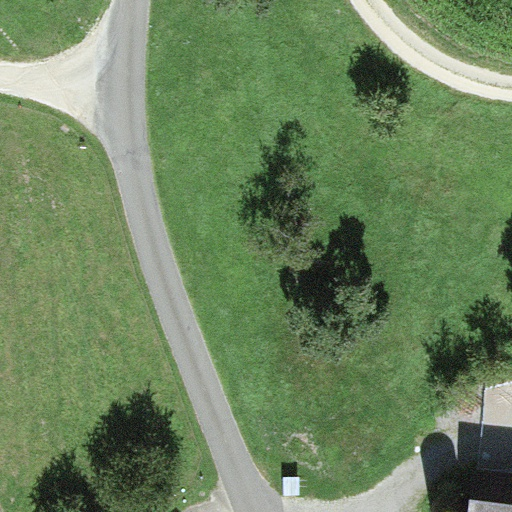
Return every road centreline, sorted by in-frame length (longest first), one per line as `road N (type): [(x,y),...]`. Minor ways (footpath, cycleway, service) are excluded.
road 1 (unclassified): [(258,511),(198,377),(137,88),(135,0)]
road 2 (track): [(511,87),(459,82),(406,50),(359,0)]
road 3 (track): [(137,88),(0,74)]
